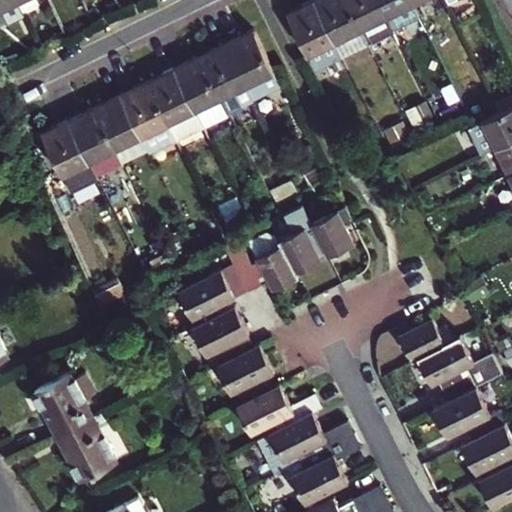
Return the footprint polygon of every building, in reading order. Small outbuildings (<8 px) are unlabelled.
[(22,13),(15,0),(0,0),(0,9),(7,23),(23,16),(22,13)] [(15,0),(22,13),(36,6),(33,0),(15,0)] [(341,56),(333,40),(314,0),(311,0),(287,12),(306,53),(314,69),(341,56)] [(360,27),(347,0),(314,0),(333,40),(360,27)] [(378,0),(347,0),(360,27),(366,40),(392,27),(386,14),(378,0)] [(413,2),(411,0),(378,0),(386,14),(392,27),(419,14),(413,2)] [(273,70),(252,29),(226,42),(246,83),(253,97),(280,84),(273,70)] [(226,42),(199,55),(228,113),(242,107),(254,100),(253,97),(246,83),(226,42)] [(199,55),(174,67),(203,126),(228,114),(228,113),(199,55)] [(203,126),(174,67),(147,80),(176,139),(203,126)] [(176,139),(147,80),(121,92),(148,148),(150,152),(176,139)] [(95,105),(121,161),(148,148),(121,92),(95,105)] [(403,116),(410,131),(436,119),(429,104),(403,116)] [(95,105),(68,118),(96,174),(122,162),(121,161),(95,105)] [(511,138),(511,105),(498,112),(473,124),(469,126),(482,153),(496,146),(511,138)] [(96,174),(68,118),(42,131),(71,191),(98,177),(96,174)] [(508,172),(511,170),(511,138),(496,146),(508,172)] [(315,167),(296,177),(301,187),(321,177),(315,167)] [(299,194),(292,179),(270,190),(278,205),(299,194)] [(292,231),(277,238),(279,244),(282,242),(296,270),(326,254),(310,222),(301,203),(283,212),(292,231)] [(337,208),(310,222),(326,254),(353,241),(342,220),(350,216),(344,204),(337,208)] [(207,225),(194,232),(201,244),(213,238),(207,225)] [(279,244),(277,238),(275,234),(251,246),(258,259),(251,263),(237,235),(225,241),(223,241),(233,260),(247,288),(261,281),(257,274),(264,271),(267,278),(272,289),(299,275),(296,270),(282,242),(279,244)] [(177,288),(191,316),(230,296),(247,288),(233,260),(177,288)] [(234,303),(191,324),(212,366),(216,364),(215,362),(239,351),(233,340),(248,332),(234,303)] [(412,359),(418,356),(418,355),(445,341),(445,340),(432,315),(408,328),(405,321),(396,325),(399,332),(398,333),(412,359)] [(505,316),(489,324),(493,332),(509,325),(505,316)] [(418,355),(418,356),(431,381),(438,378),(448,397),(448,398),(476,384),(475,383),(502,370),(494,353),(493,351),(474,361),(460,332),(445,340),(445,341),(418,355)] [(0,339),(0,359),(8,355),(0,339)] [(273,371),(258,341),(253,343),(239,351),(215,362),(216,364),(230,391),(234,389),(240,401),(268,386),(263,376),(273,371)] [(511,343),(503,349),(509,361),(511,359),(511,343)] [(44,404),(58,432),(93,414),(84,396),(97,390),(84,364),(71,371),(69,368),(34,386),(37,390),(29,394),(36,408),(44,404)] [(240,401),(236,403),(250,432),(273,420),(277,427),(312,410),(322,405),(314,391),(289,403),(278,382),(268,386),(240,401)] [(466,424),(472,436),(473,438),(504,422),(504,420),(498,409),(490,413),(476,384),(448,398),(448,397),(432,405),(447,434),(466,424)] [(274,473),(300,460),(354,433),(347,419),(347,418),(323,431),(312,410),(277,427),(256,438),(274,473)] [(93,414),(58,432),(82,478),(117,459),(93,414)] [(472,436),(461,442),(476,471),(494,462),(497,468),(497,470),(511,461),(511,437),(504,422),(473,438),(472,436)] [(354,433),(300,460),(303,466),(290,472),(305,502),(348,480),(337,457),(360,446),(354,433)] [(479,477),(492,505),(511,495),(511,461),(497,470),(497,468),(479,477)] [(297,511),(358,511),(387,498),(379,482),(337,504),(332,494),(297,511)] [(389,511),(393,510),(387,498),(358,511),(389,511)] [(128,511),(123,501),(100,511),(128,511)]
